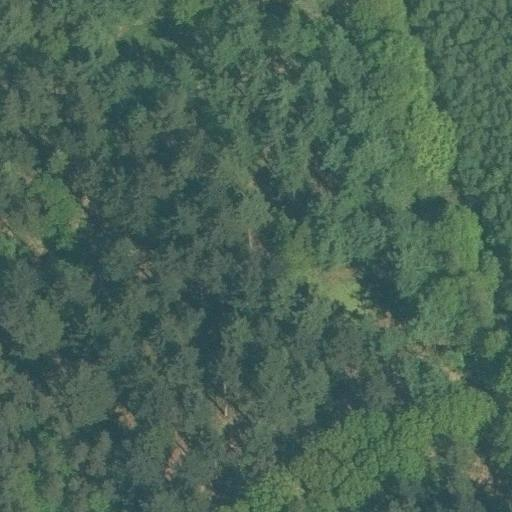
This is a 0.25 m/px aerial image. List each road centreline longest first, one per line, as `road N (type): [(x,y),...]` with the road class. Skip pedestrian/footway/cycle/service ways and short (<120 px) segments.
road 1 (track): [(511,434),(471,411),(322,0)]
road 2 (track): [(471,411),(328,511)]
